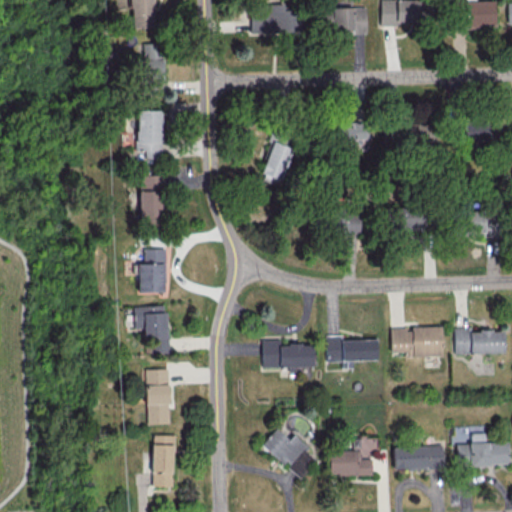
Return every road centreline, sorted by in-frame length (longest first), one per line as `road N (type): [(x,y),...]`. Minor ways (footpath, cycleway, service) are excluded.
road 1 (residential): [(204,0),(214,192),(237,264),(215,353),(220,511)]
road 2 (residential): [(511,74),(208,85)]
road 3 (residential): [(511,280),(310,284),(237,264)]
